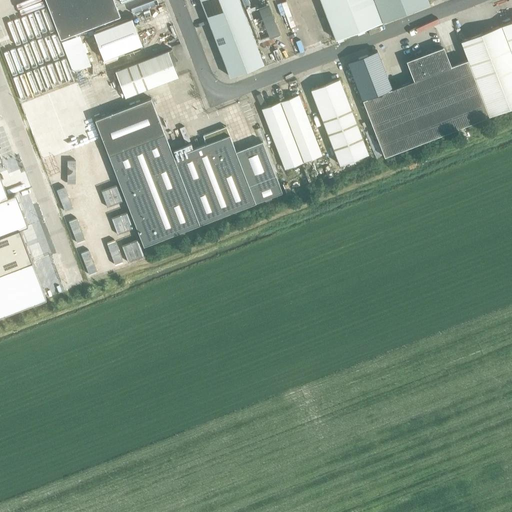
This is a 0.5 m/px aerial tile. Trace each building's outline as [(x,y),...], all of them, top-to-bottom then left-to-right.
[(45,0),(60,39),(121,16),(114,0),(45,0)] [(200,0),(207,17),(241,4),(239,0),(200,0)] [(287,26),(294,24),(289,0),(287,0),(282,1),(287,26)] [(320,0),(336,39),(383,21),(374,0),(320,0)] [(428,0),(374,0),(383,21),(385,20),(403,13),(430,3),(428,0)] [(249,23),(241,4),(207,17),(215,36),(249,23)] [(269,4),(258,8),(269,36),(279,32),(269,4)] [(104,59),(142,44),(132,18),(94,33),(104,59)] [(511,21),(501,25),(511,52),(511,21)] [(223,56),(256,43),(249,23),(215,36),(223,56)] [(511,107),(511,52),(501,25),(461,41),(468,59),(490,116),(511,107)] [(81,42),(64,48),(73,70),(89,64),(81,42)] [(256,43),(223,56),(230,77),(264,64),(256,43)] [(378,51),(349,63),(363,100),(385,156),(490,116),(468,59),(451,66),(443,47),(432,51),(431,50),(426,52),(426,54),(408,61),(415,80),(392,88),(378,51)] [(173,54),(172,49),(171,49),(168,50),(116,71),(125,96),(178,76),(174,64),(175,64),(176,64),(175,61),(178,60),(173,54)] [(182,75),(185,83),(194,80),(191,72),(182,75)] [(340,164),(368,153),(340,78),(311,89),(340,164)] [(280,101),(304,161),(322,154),(299,94),(280,101)] [(174,156),(165,134),(151,98),(95,119),(144,246),(283,192),(263,141),(236,152),(228,129),(220,132),(219,129),(203,135),(206,143),(174,156)] [(285,169),(304,161),(280,101),(262,108),(285,169)] [(8,196),(0,199),(0,235),(20,228),(28,225),(15,193),(8,196)] [(20,228),(0,235),(0,254),(26,245),(20,228)] [(26,245),(0,254),(0,273),(32,261),(26,245)] [(32,261),(0,273),(0,316),(46,299),(42,287),(37,273),(32,261)]
